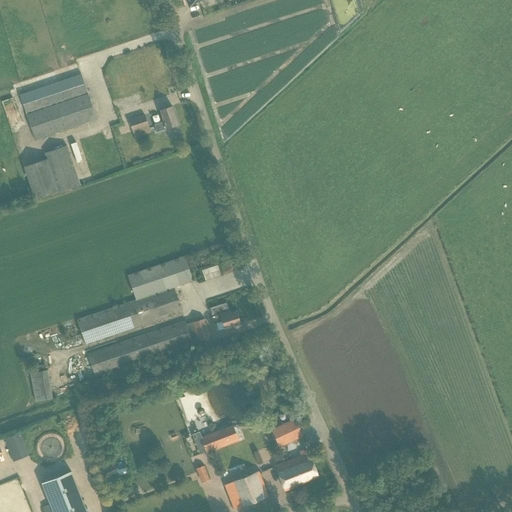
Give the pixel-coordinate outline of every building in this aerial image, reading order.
[(243,15),(198,30),(203,42),(207,47),(204,50),(227,120),(236,117),(238,119),(246,116),(248,123),(311,65),(306,59),(310,55),(306,42),(313,40),(320,33),(330,30),(329,26),(335,20),(328,0),(281,0),(280,1),(280,0),(275,0),(249,9),(243,15)] [(35,140),(96,119),(81,74),(20,95),(35,140)] [(16,129),(26,126),(19,99),(9,101),(16,129)] [(163,121),(154,124),(156,132),(165,129),(168,128),(178,125),(177,124),(175,118),(171,106),(162,109),(160,110),(163,121)] [(148,127),(144,115),(128,120),(132,132),(148,127)] [(79,144),(85,164),(96,161),(90,141),(79,144)] [(46,159),(23,167),(34,199),(58,191),(58,193),(80,185),(68,149),(69,149),(68,145),(44,153),(46,159)] [(77,319),(85,344),(182,312),(174,287),(191,281),(184,257),(128,276),(135,300),(77,319)] [(211,280),(227,277),(225,266),(209,270),(211,280)] [(224,328),(230,326),(239,323),(235,311),(229,313),(226,303),(209,308),(212,316),(214,323),(222,321),(224,328)] [(208,338),(210,338),(204,319),(192,323),(198,342),(199,341),(202,349),(211,346),(208,338)] [(115,341),(82,352),(86,364),(90,362),(92,368),(88,370),(90,375),(94,373),(95,377),(193,343),(192,340),(187,324),(185,321),(121,343),(115,341)] [(30,373),(35,401),(52,398),(46,365),(39,366),(39,371),(30,373)] [(183,379),(175,381),(178,389),(185,386),(183,379)] [(292,440),(301,436),(294,420),(272,430),(279,446),(292,440)] [(200,437),(206,453),(238,440),(232,425),(200,437)] [(20,433),(4,439),(13,462),(29,455),(20,433)] [(0,448),(5,459),(10,457),(4,446),(0,447),(0,448)] [(275,465),(284,491),(303,484),(303,483),(318,477),(307,448),(299,451),(300,455),(275,465)] [(201,483),(209,480),(203,465),(195,468),(201,483)] [(217,465),(208,467),(211,482),(220,481),(217,465)] [(128,467),(127,475),(139,476),(139,468),(128,467)] [(52,511),(86,511),(80,496),(71,471),(41,483),(52,511)] [(224,485),(233,509),(268,496),(259,472),(224,485)]
